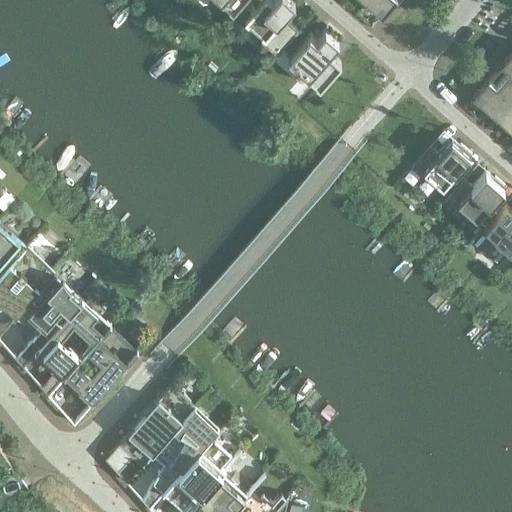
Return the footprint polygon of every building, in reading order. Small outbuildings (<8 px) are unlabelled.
[(240,0),(221,0),(233,9),(240,0)] [(298,23),(285,12),(295,0),(294,0),(259,0),(244,17),(263,33),(261,35),(276,48),(298,23)] [(365,0),(382,14),(394,0),(365,0)] [(341,61),(328,50),(339,39),(325,27),(316,36),(309,30),(288,55),(307,71),(305,73),(319,86),(341,61)] [(489,108),(511,81),(511,48),(472,94),(489,108)] [(511,112),(511,81),(489,108),(504,122),(511,112)] [(443,185),(472,152),(460,142),(459,143),(451,137),(438,151),(429,143),(411,164),(413,165),(421,171),(420,172),(424,175),(425,175),(439,187),(442,184),(443,185)] [(477,217),(506,184),(495,174),(493,176),(485,169),(472,184),(463,176),(445,196),(447,198),(447,197),(455,204),(454,204),(458,208),(459,207),(473,220),(476,217),(477,217)] [(511,248),(511,210),(508,215),(499,207),(484,224),(486,225),(494,231),(493,232),(511,248)] [(0,272),(26,243),(0,219),(0,272)] [(19,308),(46,278),(53,270),(55,268),(27,242),(26,243),(0,272),(0,306),(6,303),(15,313),(19,308)] [(34,350),(81,296),(82,295),(53,270),(46,278),(19,308),(20,309),(11,320),(32,338),(16,356),(22,363),(34,350)] [(63,374),(109,321),(81,296),(34,350),(55,368),(40,384),(48,392),(63,374)] [(0,330),(11,318),(11,317),(0,322),(0,330)] [(93,400),(138,348),(110,321),(109,321),(63,374),(64,375),(67,373),(80,384),(78,386),(93,400)] [(152,452),(195,403),(172,380),(105,456),(118,470),(130,455),(140,464),(151,452),(152,452)] [(149,505),(218,426),(195,403),(152,452),(152,453),(153,452),(163,461),(143,498),(149,505)] [(222,471),(221,470),(224,466),(222,463),(231,452),(212,435),(219,427),(218,426),(149,505),(150,506),(163,490),(182,508),(192,497),(195,499),(187,509),(190,511),(228,511),(250,488),(249,487),(246,491),(223,470),(222,471)] [(12,464),(0,447),(0,460),(7,467),(10,464),(11,465),(12,464)] [(271,511),(286,496),(281,492),(272,502),(263,494),(261,497),(250,488),(228,511),(271,511)] [(159,496),(151,505),(154,508),(162,499),(159,496)] [(283,511),(288,497),(286,496),(271,511),(283,511)]
